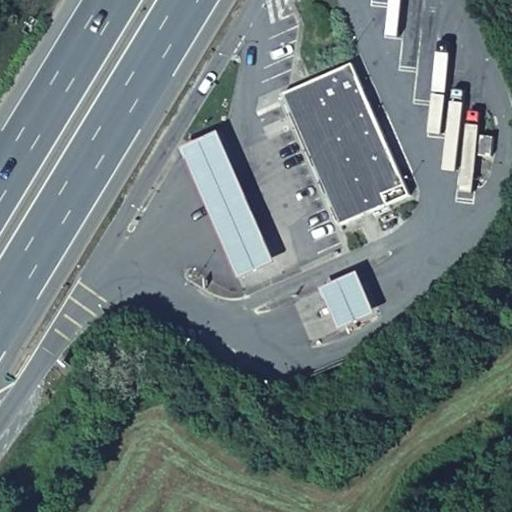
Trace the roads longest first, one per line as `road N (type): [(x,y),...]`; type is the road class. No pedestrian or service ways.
road 1 (trunk): [(0,310),(185,0)]
road 2 (trunk): [(113,0),(0,187)]
